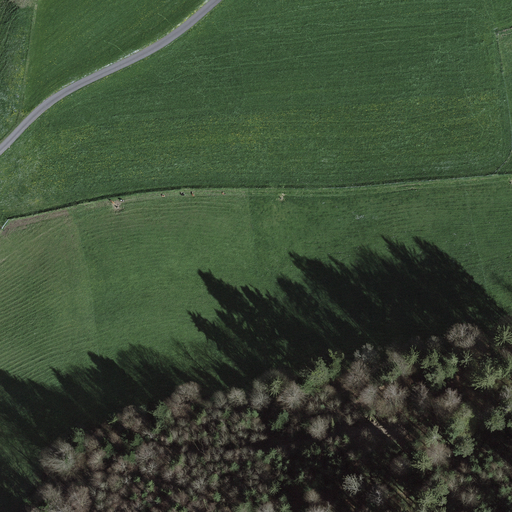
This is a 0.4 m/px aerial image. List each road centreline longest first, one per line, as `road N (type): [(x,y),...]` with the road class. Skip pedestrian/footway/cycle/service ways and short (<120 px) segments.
road 1 (track): [(511,336),(92,429),(56,460),(26,504),(85,479),(125,473),(184,489),(223,511)]
road 2 (unclassified): [(216,0),(168,39),(57,96),(0,149)]
